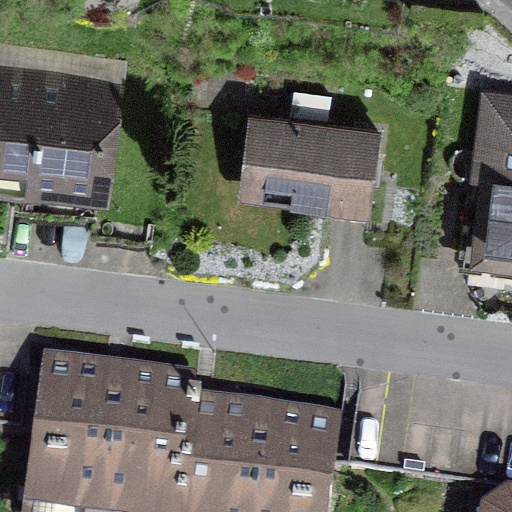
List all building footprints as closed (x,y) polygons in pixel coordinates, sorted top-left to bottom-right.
[(111,91),(0,77),(0,178),(96,190),(93,221),(155,229),(168,124),(108,117),(111,91)] [(290,120),(259,116),(251,180),(292,185),(290,201),(368,210),(378,131),(326,124),(330,95),(294,90),(290,120)] [(511,100),(471,95),(456,247),(511,254),(511,100)] [(176,511),(192,393),(193,385),(43,365),(24,511),(29,511),(131,511),(133,506),(176,511)] [(192,393),(176,511),(327,511),(339,424),(199,406),(200,394),(192,393)] [(511,426),(357,407),(348,470),(511,490),(511,426)] [(511,511),(511,503),(509,503),(497,511),(511,511)]
